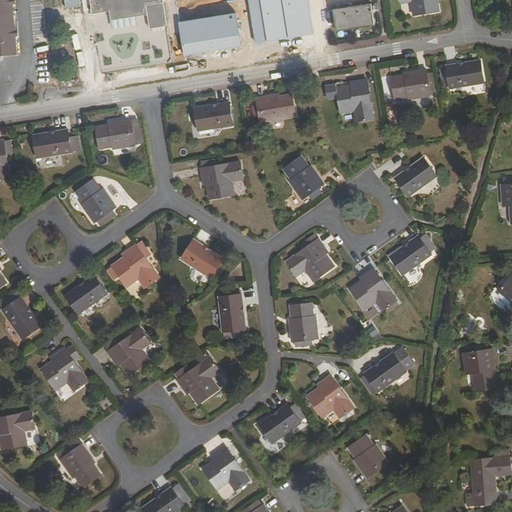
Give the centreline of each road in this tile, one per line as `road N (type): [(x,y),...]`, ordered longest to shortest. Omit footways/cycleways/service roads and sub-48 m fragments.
road 1 (residential): [(149,93),(469,37)]
road 2 (residential): [(193,444),(271,385),(259,257)]
road 3 (residential): [(193,444),(165,403),(146,400),(108,434),(137,483)]
road 4 (residential): [(77,258),(58,276),(40,276),(24,265),(19,245),(27,227),(45,218),(64,222),(77,238)]
road 5 (residential): [(324,209),(356,247),(380,239),(390,228),(390,209),(372,187),(358,185)]
road 6 (residential): [(0,115),(149,93)]
road 7 (residential): [(350,511),(350,489),(327,470),(298,479),(292,511)]
